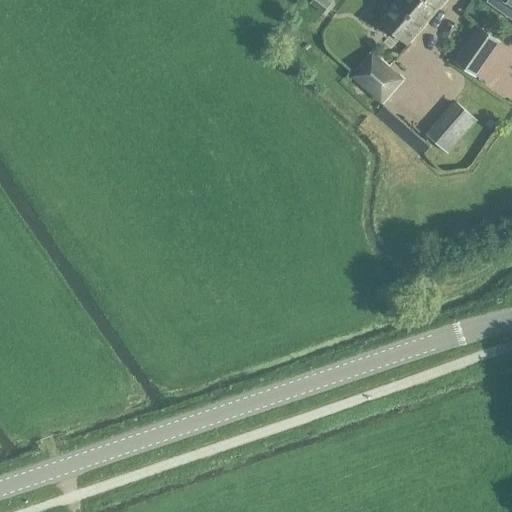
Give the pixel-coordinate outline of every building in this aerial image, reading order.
[(314,0),(310,5),(324,16),(335,0),(314,0)] [(407,46),(446,0),(396,0),(378,21),(407,46)] [(511,0),(488,0),(488,1),(503,12),(508,4),(511,6),(511,0)] [(475,77),(500,42),(477,26),(453,61),(475,77)] [(382,104),(404,79),(372,51),(350,77),(382,104)] [(454,101),(427,133),(449,153),(477,121),(454,101)] [(422,155),(431,145),(385,103),(376,113),(422,155)]
